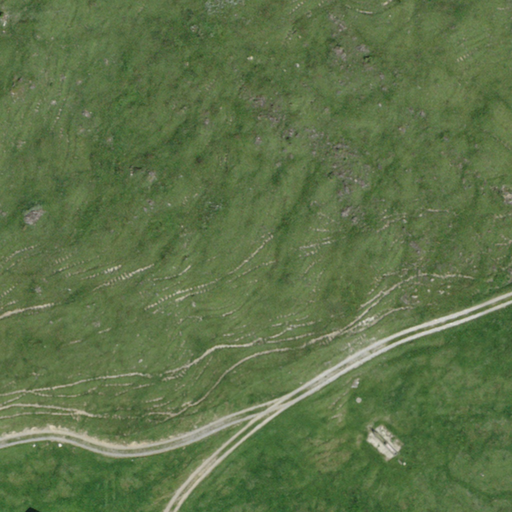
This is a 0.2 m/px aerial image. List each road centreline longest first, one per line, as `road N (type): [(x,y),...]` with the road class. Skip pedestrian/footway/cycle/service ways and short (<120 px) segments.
road 1 (track): [(278,403),(123,452),(70,436),(0,442)]
road 2 (track): [(511,298),(391,343),(278,403)]
road 3 (track): [(278,403),(188,484),(169,511)]
